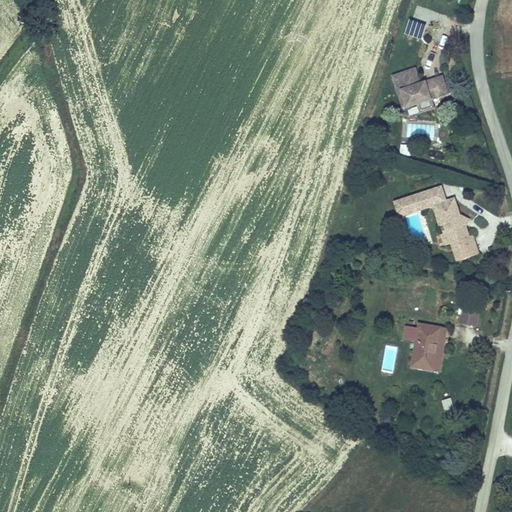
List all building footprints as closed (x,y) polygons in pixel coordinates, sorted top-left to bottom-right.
[(442,91),(437,78),(422,83),(416,67),(403,72),(405,75),(396,79),(400,90),(405,88),(409,103),(417,101),(420,111),(433,106),(429,96),(442,91)] [(443,76),(437,78),(442,91),(448,90),(443,76)] [(409,103),(405,88),(400,90),(404,105),(409,103)] [(411,144),(402,145),(402,155),(411,155),(411,144)] [(443,185),(401,198),(405,211),(434,202),(447,242),(454,239),(462,237),(468,257),(482,252),(476,233),(472,234),(464,208),(459,210),(455,195),(447,198),(443,185)] [(405,211),(401,198),(396,200),(401,213),(405,211)] [(462,237),(454,239),(460,260),(468,257),(462,237)] [(476,306),(461,303),(458,320),(472,323),(476,306)] [(418,322),(411,364),(431,367),(438,326),(418,322)] [(443,327),(438,326),(431,367),(436,368),(443,327)] [(451,398),(441,401),(444,412),(454,410),(451,398)]
